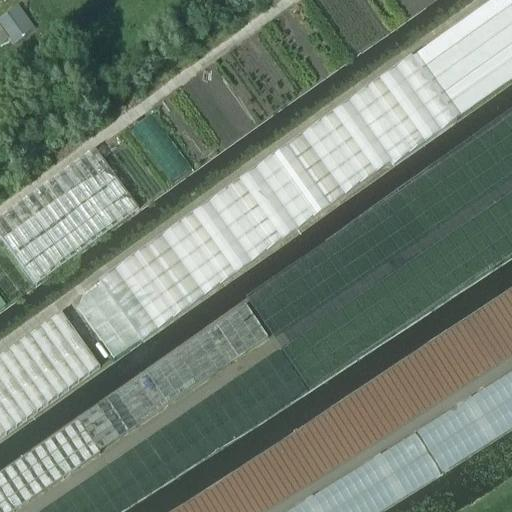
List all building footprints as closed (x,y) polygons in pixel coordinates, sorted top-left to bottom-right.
[(0,44),(6,40),(12,48),(36,30),(18,7),(0,20),(0,44)] [(414,61),(97,287),(139,346),(456,119),(414,61)] [(95,152),(0,221),(0,240),(34,287),(139,211),(95,152)] [(0,475),(0,511),(13,511),(99,455),(99,454),(267,340),(245,307),(76,422),(77,423),(0,475)] [(0,361),(0,441),(100,370),(62,317),(0,361)]
